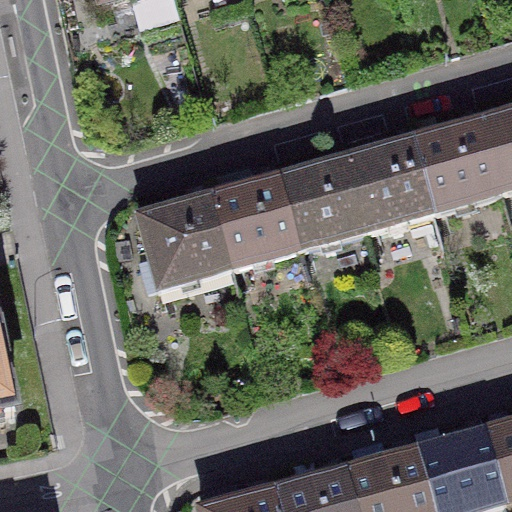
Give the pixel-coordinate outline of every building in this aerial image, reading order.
[(97,0),(100,11),(140,0),(97,0)] [(511,118),(481,128),(502,201),(511,198),(511,118)] [(450,136),(414,147),(435,220),(502,201),(481,128),(450,136)] [(380,156),(347,166),(367,239),(435,220),(414,147),(380,156)] [(310,176),(280,184),(301,258),(367,239),(347,166),(310,176)] [(249,193),(212,203),(233,277),(301,258),(280,184),(249,193)] [(172,215),(138,224),(159,298),(233,277),(212,203),(172,215)] [(0,347),(0,419),(14,417),(0,347)] [(511,430),(486,437),(507,511),(511,509),(511,430)] [(418,456),(434,511),(503,511),(507,511),(486,437),(469,442),(418,456)] [(402,461),(346,477),(356,511),(434,511),(418,456),(402,461)] [(278,511),(356,511),(346,477),(330,481),(274,497),(278,511)] [(278,511),(274,497),(257,501),(220,511),(278,511)]
